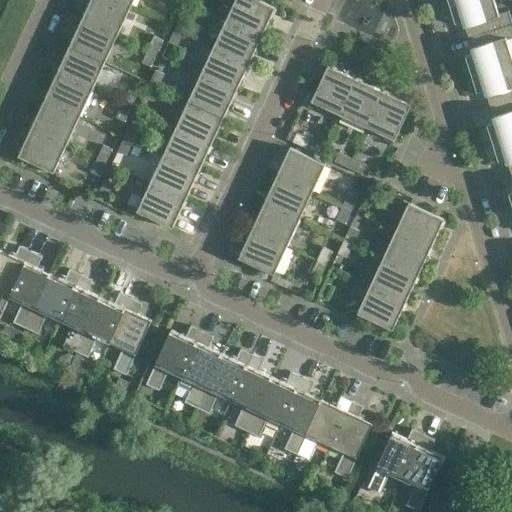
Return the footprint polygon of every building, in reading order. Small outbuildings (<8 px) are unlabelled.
[(118,35),(131,8),(114,0),(90,0),(82,18),(118,35)] [(176,12),(181,0),(170,0),(167,8),(176,12)] [(258,0),(235,0),(226,19),(262,36),(275,8),(258,0)] [(499,14),(494,0),(466,0),(450,5),(455,24),(463,21),(466,28),(466,27),(469,36),(468,36),(469,37),(511,23),(511,20),(509,11),(499,14)] [(181,15),(175,28),(184,32),(190,19),(181,15)] [(105,62),(118,35),(82,18),(70,46),(105,62)] [(249,63),(262,36),(226,19),(214,46),(249,63)] [(511,37),(511,23),(469,37),(469,38),(470,38),(472,46),(471,46),(474,53),(466,56),(471,74),(511,61),(511,56),(507,39),(511,37)] [(178,46),(184,32),(175,28),(169,42),(178,46)] [(154,35),(148,48),(157,52),(163,40),(154,35)] [(93,89),(105,62),(70,46),(57,73),(93,89)] [(237,90),(249,63),(214,46),(201,74),(237,90)] [(151,66),(157,52),(148,48),(142,62),(151,66)] [(511,61),(471,74),(477,92),(485,90),(487,96),(488,96),(491,105),(490,105),(490,106),(511,99),(511,61)] [(340,114),(356,79),(328,65),(311,101),(340,114)] [(156,70),(150,83),(158,87),(165,74),(156,70)] [(80,116),(93,89),(57,73),(44,100),(80,116)] [(224,118),(237,90),(201,74),(188,101),(224,118)] [(367,127),(383,91),(356,79),(340,114),(367,127)] [(152,101),(158,87),(150,83),(143,97),(152,101)] [(129,90),(122,104),(131,108),(137,95),(129,90)] [(411,104),(383,91),(367,127),(395,140),(411,104)] [(511,99),(490,106),(490,107),(491,106),(494,115),(493,115),(495,122),(487,124),(493,143),(511,136),(511,99)] [(67,144),(80,116),(44,100),(31,128),(67,144)] [(211,145),(224,118),(188,101),(176,128),(211,145)] [(125,121),(131,108),(122,104),(116,117),(125,121)] [(130,124),(124,137),(133,141),(139,128),(130,124)] [(54,172),(67,144),(31,128),(18,156),(54,172)] [(199,172),(211,145),(176,128),(163,156),(199,172)] [(297,133),(293,141),(293,142),(306,148),(310,139),(297,133)] [(511,136),(493,143),(498,161),(507,158),(509,165),(511,173),(511,174),(511,175),(511,174),(511,136)] [(127,155),(133,141),(124,137),(118,151),(127,155)] [(103,145),(97,158),(106,162),(112,149),(103,145)] [(313,192),(326,164),(290,147),(277,175),(313,192)] [(335,161),(348,167),(352,158),(339,152),(335,161)] [(186,200),(199,172),(163,156),(150,183),(186,200)] [(100,176),(106,162),(97,158),(91,171),(100,176)] [(365,165),(352,158),(348,167),(361,173),(365,165)] [(300,219),(313,192),(277,175),(264,202),(300,219)] [(113,184),(105,180),(98,193),(107,197),(113,184)] [(173,228),(186,200),(150,183),(137,211),(173,228)] [(379,189),(371,185),(370,184),(364,198),(373,202),(379,189)] [(357,197),(348,193),(342,206),(351,210),(357,197)] [(287,246),(300,219),(264,202),(252,230),(287,246)] [(409,202),(396,230),(431,247),(444,219),(409,202)] [(345,223),(351,210),(342,206),(336,219),(345,223)] [(350,226),(344,240),(353,244),(359,230),(350,226)] [(274,274),(287,246),(252,230),(238,258),(274,274)] [(419,274),(431,247),(396,230),(383,258),(419,274)] [(347,257),(353,244),(344,240),(338,253),(347,257)] [(0,290),(10,296),(31,250),(30,250),(30,251),(21,247),(21,246),(20,245),(15,256),(1,250),(0,251),(0,290)] [(323,247),(317,260),(326,264),(332,251),(323,247)] [(32,251),(31,250),(10,296),(23,301),(13,322),(26,327),(51,273),(37,267),(42,256),(41,255),(40,256),(31,252),(32,251)] [(406,302),(419,274),(383,258),(370,285),(406,302)] [(320,278),(326,264),(317,260),(311,273),(320,278)] [(60,319),(81,274),(80,273),(80,274),(71,270),(71,269),(70,268),(65,279),(51,273),(26,327),(38,333),(48,313),(60,319)] [(76,351),(101,296),(87,290),(92,279),(91,278),(90,279),(81,275),(82,274),(81,274),(60,319),(73,325),(63,345),(76,351)] [(319,295),(327,299),(334,286),(325,282),(319,295)] [(393,330),(406,302),(370,285),(357,313),(393,330)] [(110,342),(131,297),(130,297),(130,298),(121,294),(121,293),(120,292),(115,303),(101,296),(76,351),(77,351),(83,354),(88,357),(98,336),(110,342)] [(132,297),(131,297),(110,342),(123,348),(113,368),(127,374),(152,320),(137,313),(142,302),(141,301),(140,303),(131,299),(132,297)] [(182,375),(202,330),(201,330),(201,331),(192,327),(193,326),(191,325),(186,336),(172,329),(155,366),(150,377),(146,384),(160,390),(169,369),(182,375)] [(197,407),(222,353),(209,347),(214,336),(212,335),(211,336),(203,332),(203,331),(202,330),(182,375),(194,381),(185,401),(197,407)] [(232,399),(252,354),(251,353),(251,354),(242,350),(243,349),(241,348),(236,359),(222,353),(197,407),(210,413),(219,393),(232,399)] [(77,369),(83,354),(77,351),(70,366),(77,369)] [(62,357),(60,361),(70,365),(74,356),(70,354),(62,357)] [(247,430),(272,376),(259,370),(264,359),(262,358),(261,359),(253,355),(253,354),(252,354),(232,399),(244,404),(235,425),(247,430)] [(150,377),(155,366),(149,363),(144,374),(150,377)] [(282,422),(302,377),(301,377),(301,378),(292,374),(293,373),(291,372),(286,383),(272,376),(247,430),(259,436),(269,416),(282,422)] [(297,454),(322,400),(309,393),(314,382),(312,381),(311,383),(303,379),(303,377),(302,377),(282,422),(294,428),(285,448),(297,454)] [(125,390),(128,383),(123,381),(120,387),(125,390)] [(332,445),(352,400),(351,401),(342,397),(343,396),(341,395),(336,406),(322,400),(297,454),(310,460),(319,439),(332,445)] [(353,401),(352,400),(332,445),(344,451),(335,471),(348,477),(373,423),(359,416),(364,406),(362,405),(362,406),(353,402),(353,401)] [(403,478),(424,433),(423,433),(422,434),(414,430),(414,429),(412,428),(407,439),(393,432),(368,487),(381,493),(390,472),(403,478)] [(425,434),(424,433),(403,478),(415,484),(406,504),(419,511),(444,456),(430,450),(435,439),(433,438),(433,439),(424,435),(425,434)]
